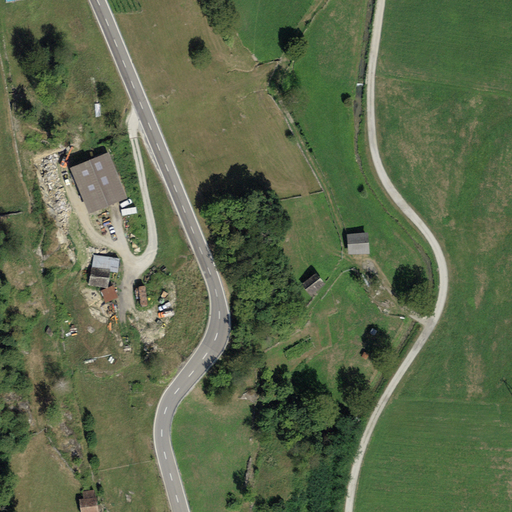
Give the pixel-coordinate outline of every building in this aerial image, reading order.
[(109,154),(69,170),(88,217),(128,200),(109,154)] [(368,235),(347,236),(349,255),(369,254),(368,235)] [(94,240),(95,254),(107,253),(106,240),(94,240)] [(112,271),(92,268),(88,286),(108,290),(112,271)] [(326,285),(315,273),(300,287),(311,298),(326,285)] [(140,287),(143,305),(150,304),(147,286),(140,287)] [(98,511),(96,497),(79,500),(81,511),(98,511)]
